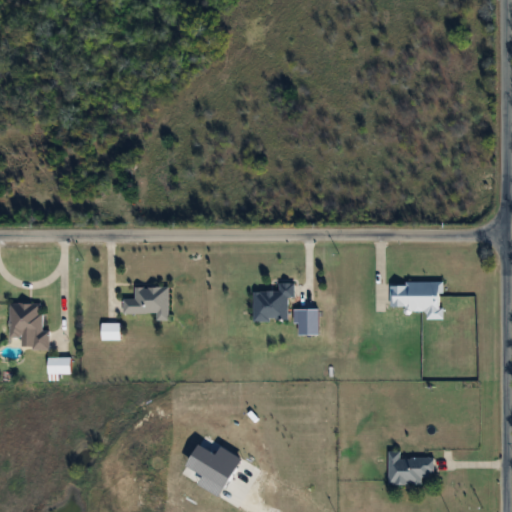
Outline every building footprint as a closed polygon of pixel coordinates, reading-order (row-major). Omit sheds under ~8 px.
[(389,310),(424,310),(424,320),(442,320),(443,283),(390,282),(389,310)] [(288,299),(295,299),(295,283),(277,283),(277,292),(253,292),(253,321),(288,321),(288,299)] [(168,321),(168,287),(134,287),(134,300),(122,299),(122,314),(155,314),(155,321),(168,321)] [(9,337),(32,337),(32,350),(49,350),(49,331),(42,331),(42,304),(9,303),(9,337)] [(388,485),(422,485),(422,477),(433,477),(433,458),(400,458),(400,451),(388,451),(388,485)]
